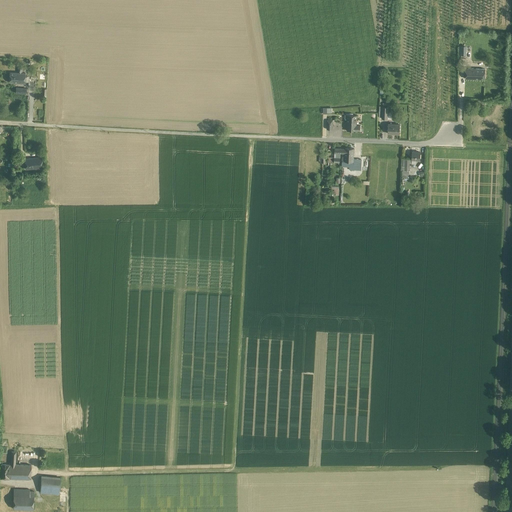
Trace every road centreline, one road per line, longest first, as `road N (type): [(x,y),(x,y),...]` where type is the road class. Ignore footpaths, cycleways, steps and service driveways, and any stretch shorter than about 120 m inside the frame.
road 1 (unclassified): [(0,122),(465,145)]
road 2 (tertiary): [(506,511),(511,368)]
